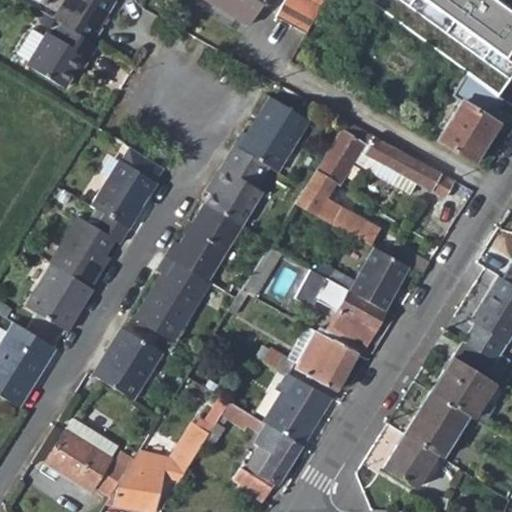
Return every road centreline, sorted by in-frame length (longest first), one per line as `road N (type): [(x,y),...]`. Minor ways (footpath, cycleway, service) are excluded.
road 1 (residential): [(0,493),(190,167),(186,108)]
road 2 (residential): [(309,511),(511,171)]
